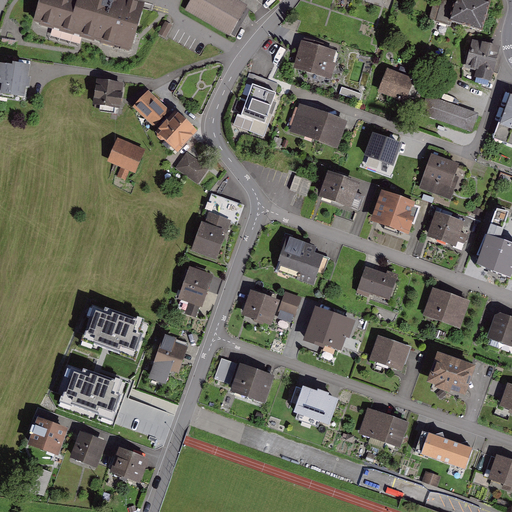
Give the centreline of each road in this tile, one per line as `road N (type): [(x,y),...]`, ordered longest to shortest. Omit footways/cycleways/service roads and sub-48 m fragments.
road 1 (residential): [(214,337),(511,441)]
road 2 (residential): [(261,209),(511,298)]
road 3 (unclassified): [(261,209),(220,148),(212,121),(233,71),(292,0)]
road 4 (unclassified): [(152,511),(214,337)]
road 5 (unclassified): [(214,337),(261,209)]
